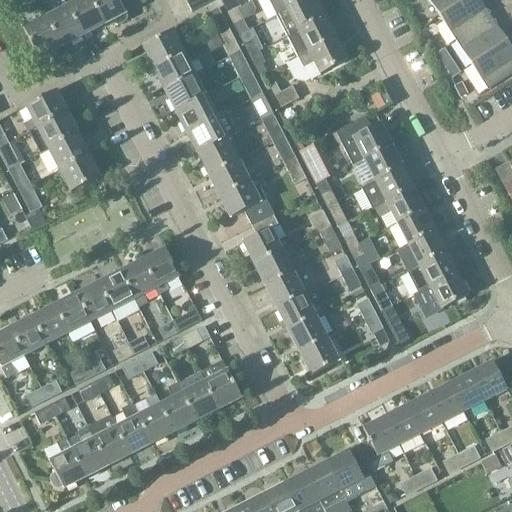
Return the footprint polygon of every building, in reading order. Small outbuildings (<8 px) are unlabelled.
[(83,39),(104,28),(90,0),(82,0),(67,8),(83,39)] [(90,0),(104,28),(113,23),(115,26),(118,27),(126,22),(127,20),(124,14),(117,0),(90,0)] [(117,0),(124,14),(146,3),(144,0),(117,0)] [(213,0),(192,0),(188,3),(193,12),(214,1),(213,0)] [(225,0),(222,2),(224,5),(229,15),(239,10),(233,0),(225,0)] [(310,0),(268,0),(277,17),(287,12),(310,0)] [(310,0),(287,12),(277,17),(288,38),(297,33),(326,19),(316,0),(310,0)] [(427,0),(440,19),(468,0),(427,0)] [(478,0),(468,0),(440,19),(456,43),(492,19),(478,0)] [(46,19),(61,50),(83,39),(67,8),(46,19)] [(250,32),(239,10),(229,15),(240,37),(250,32)] [(208,17),(218,36),(230,30),(220,11),(208,17)] [(40,61),(61,50),(46,19),(24,30),(40,61)] [(337,40),(326,19),(297,33),(288,38),(298,60),(299,59),(337,40)] [(492,19),(456,43),(472,67),(507,43),(492,19)] [(218,36),(229,58),(241,52),(230,30),(218,36)] [(172,33),(142,48),(153,70),(183,54),(177,43),(172,33)] [(347,61),(337,40),(299,59),(307,76),(316,71),(319,76),(347,61)] [(255,41),(245,46),(251,57),(261,52),(255,41)] [(511,50),(507,43),(472,67),(488,92),(511,75),(511,50)] [(202,61),(195,48),(183,54),(153,70),(164,91),(194,76),(189,67),(202,61)] [(229,58),(240,79),(252,73),(241,52),(229,58)] [(261,52),(251,57),(256,69),(266,64),(261,52)] [(219,77),(228,64),(217,56),(208,69),(219,77)] [(240,79),(251,101),(263,95),(252,73),(240,79)] [(164,91),(175,113),(205,97),(194,76),(164,91)] [(470,94),(465,83),(456,87),(462,98),(470,94)] [(277,111),(299,100),(292,87),(279,94),(275,85),(266,90),(277,111)] [(217,91),(205,97),(175,113),(186,134),(216,119),(211,109),(223,102),(217,91)] [(32,120),(25,124),(30,134),(38,130),(67,115),(56,93),(26,108),(32,120)] [(251,101),(262,122),(274,116),(263,95),(251,101)] [(226,114),(216,119),(186,134),(197,156),(227,140),(237,135),(226,114)] [(30,134),(41,156),(49,152),(79,137),(67,115),(32,133),(30,134)] [(262,122),(273,143),(285,138),(274,116),(262,122)] [(335,136),(351,168),(363,162),(392,148),(381,126),(373,130),(364,121),(335,136)] [(0,127),(0,149),(9,145),(0,127)] [(79,137),(49,152),(60,174),(90,158),(79,137)] [(285,138),(273,143),(285,165),(296,159),(285,138)] [(197,156),(208,177),(238,162),(227,140),(197,156)] [(9,145),(0,149),(0,156),(8,172),(20,166),(9,145)] [(374,183),(403,169),(392,148),(363,162),(374,183)] [(90,158),(60,174),(71,195),(101,180),(90,158)] [(296,159),(285,165),(296,187),(307,181),(296,159)] [(315,159),(305,164),(317,187),(327,181),(315,159)] [(208,177),(219,199),(249,183),(238,162),(208,177)] [(20,166),(8,172),(20,194),(31,188),(20,166)] [(374,183),(362,190),(373,211),(374,211),(385,205),(414,190),(403,169),(374,183)] [(219,199),(230,220),(244,213),(252,227),(274,216),(260,189),(266,186),(261,177),(249,183),(219,199)] [(327,181),(317,187),(328,208),(338,203),(327,181)] [(31,188),(20,194),(31,216),(43,210),(31,188)] [(385,205),(374,211),(378,219),(390,213),(396,226),(424,212),(414,190),(385,205)] [(328,208),(339,229),(349,224),(338,203),(328,208)] [(396,226),(407,248),(435,233),(424,212),(396,226)] [(312,219),(319,233),(331,228),(323,213),(312,219)] [(242,244),(254,267),(281,252),(292,247),(287,238),(276,243),(270,231),(279,227),(274,216),(252,227),(257,237),(242,244)] [(349,224),(339,229),(350,251),(360,246),(349,224)] [(319,233),(327,249),(339,243),(331,228),(319,233)] [(435,233),(407,248),(399,252),(410,273),(446,255),(435,233)] [(360,246),(350,251),(355,261),(365,257),(366,256),(360,246)] [(254,267),(265,289),(292,275),(293,275),(305,269),(294,247),(293,248),(292,247),(281,252),(254,267)] [(143,263),(157,290),(160,296),(169,291),(166,285),(179,279),(165,251),(143,263)] [(446,255),(410,273),(420,294),(421,293),(428,289),(429,290),(457,276),(446,255)] [(335,264),(342,278),(354,271),(347,258),(335,264)] [(157,290),(143,263),(120,274),(135,301),(139,309),(148,304),(145,296),(157,290)] [(369,264),(360,269),(372,293),(381,288),(369,264)] [(354,271),(342,278),(350,293),(362,286),(354,271)] [(120,274),(98,285),(112,313),(135,301),(120,274)] [(265,289),(277,311),(304,297),(293,275),(292,275),(265,289)] [(433,299),(440,312),(468,297),(457,276),(429,290),(428,289),(421,293),(426,303),(433,299)] [(98,285),(76,297),(90,324),(112,313),(98,285)] [(386,298),(381,288),(372,293),(377,303),(386,298)] [(68,336),(90,324),(76,297),(54,308),(68,336)] [(304,297),(277,311),(288,333),(315,319),(315,318),(325,314),(321,305),(311,310),(304,297)] [(369,300),(357,306),(365,322),(377,315),(369,300)] [(173,323),(179,334),(202,323),(194,307),(191,308),(186,311),(188,315),(173,323)] [(46,347),(57,341),(68,336),(54,308),(31,320),(46,347)] [(382,313),(387,323),(393,335),(403,330),(392,308),(382,313)] [(377,315),(365,322),(372,336),(374,335),(380,347),(390,342),(377,315)] [(315,319),(288,333),(299,355),(327,341),(315,319)] [(9,331),(23,358),(46,347),(31,320),(9,331)] [(179,334),(173,323),(158,330),(164,341),(179,334)] [(188,350),(210,339),(205,328),(182,339),(188,350)] [(9,331),(0,335),(0,367),(6,380),(15,375),(10,365),(23,358),(9,331)] [(144,337),(128,345),(134,357),(150,348),(144,337)] [(173,358),(188,350),(182,339),(167,347),(173,358)] [(327,341),(299,355),(311,377),(338,363),(327,341)] [(134,357),(128,345),(114,353),(120,365),(134,357)] [(152,354),(137,362),(143,374),(158,366),(152,354)] [(84,368),(90,379),(106,371),(100,360),(84,368)] [(143,374),(137,362),(122,370),(128,381),(143,374)] [(206,383),(220,412),(242,400),(223,363),(201,374),(205,383),(206,383)] [(493,364),(471,375),(485,403),(507,392),(493,364)] [(70,375),(76,387),(90,379),(84,368),(70,375)] [(201,374),(178,386),(183,395),(198,423),(220,412),(206,383),(205,383),(201,374)] [(449,386),(464,414),(485,403),(471,375),(449,386)] [(109,377),(93,385),(100,397),(115,389),(109,377)] [(40,391),(45,401),(62,393),(57,382),(40,391)] [(100,397),(93,385),(78,392),(85,404),(100,397)] [(442,425),(464,414),(449,386),(428,397),(442,425)] [(31,408),(45,401),(40,391),(26,397),(31,408)] [(183,395),(161,406),(175,434),(198,423),(183,395)] [(152,411),(139,417),(153,446),(175,434),(161,406),(155,396),(146,401),(152,411)] [(420,436),(442,425),(428,397),(406,409),(420,436)] [(64,399),(49,408),(54,418),(70,410),(64,399)] [(128,423),(117,429),(131,457),(153,446),(139,417),(133,407),(123,412),(128,423)] [(54,418),(49,408),(35,415),(40,425),(54,418)] [(399,447),(420,436),(406,409),(385,420),(399,447)] [(89,430),(109,469),(131,457),(117,429),(111,418),(89,430)] [(387,454),(399,447),(385,420),(363,431),(369,443),(359,448),(373,474),(392,465),(387,454)] [(84,446),(72,452),(86,480),(109,469),(89,430),(78,435),(84,446)] [(511,430),(502,435),(507,445),(511,442),(511,430)] [(491,453),(507,445),(502,435),(486,443),(491,453)] [(67,441),(44,453),(56,476),(52,477),(51,481),(55,489),(59,490),(63,489),(64,492),(86,480),(72,452),(67,441)] [(458,456),(464,469),(481,460),(474,447),(458,456)] [(511,447),(500,454),(507,467),(511,465),(511,447)] [(349,453),(327,464),(342,492),(346,501),(356,495),(352,487),(363,481),(349,453)] [(449,477),(464,469),(458,456),(442,464),(449,477)] [(306,475),(320,503),(324,511),(346,501),(342,492),(327,464),(306,475)] [(421,490),(437,482),(431,470),(415,478),(421,490)] [(284,486),(297,511),(303,511),(320,503),(306,475),(284,486)] [(406,498),(421,490),(415,478),(400,486),(406,498)] [(297,511),(284,486),(263,497),(270,511),(297,511)] [(243,511),(270,511),(263,497),(241,508),(243,511)]
